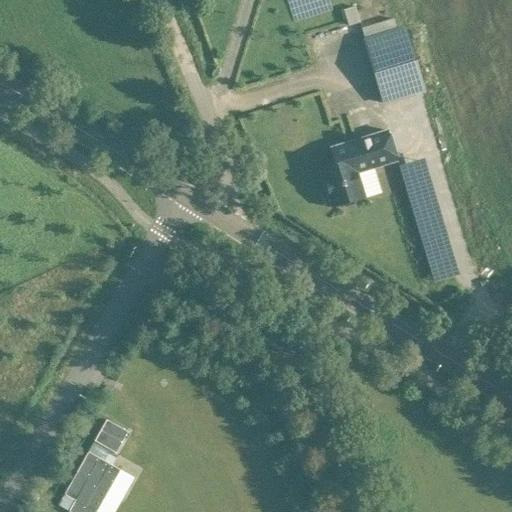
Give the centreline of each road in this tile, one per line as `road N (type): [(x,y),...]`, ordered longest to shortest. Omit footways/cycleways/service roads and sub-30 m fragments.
road 1 (unclassified): [(351,511),(300,359),(270,334),(140,266)]
road 2 (tertiary): [(511,396),(229,223)]
road 3 (unclassified): [(3,511),(140,266)]
road 4 (tertiary): [(179,193),(0,83)]
